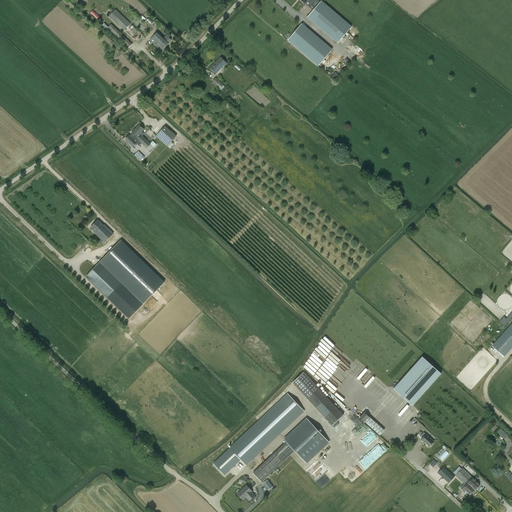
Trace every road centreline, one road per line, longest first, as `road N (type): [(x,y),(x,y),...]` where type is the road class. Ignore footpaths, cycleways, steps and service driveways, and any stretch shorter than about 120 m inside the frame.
road 1 (unclassified): [(0,190),(144,91),(244,0)]
road 2 (unclassified): [(221,511),(0,310)]
road 3 (unknown): [(467,511),(328,369)]
